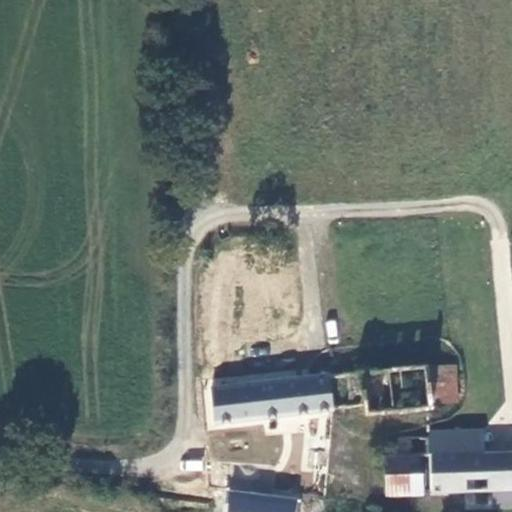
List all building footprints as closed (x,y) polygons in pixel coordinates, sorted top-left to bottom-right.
[(363,413),(431,406),(426,362),(206,385),(210,420),(317,409),(362,404),(363,413)] [(364,419),(363,413),(362,404),(317,409),(319,424),(364,419)] [(511,421),(432,424),(432,435),(433,449),(511,446),(511,421)] [(388,492),(511,488),(511,446),(433,449),(432,435),(396,436),(397,451),(386,451),(388,492)] [(232,465),(229,488),(297,497),(299,474),(232,465)] [(229,488),(225,511),(313,511),(314,506),(296,504),(297,497),(229,488)]
